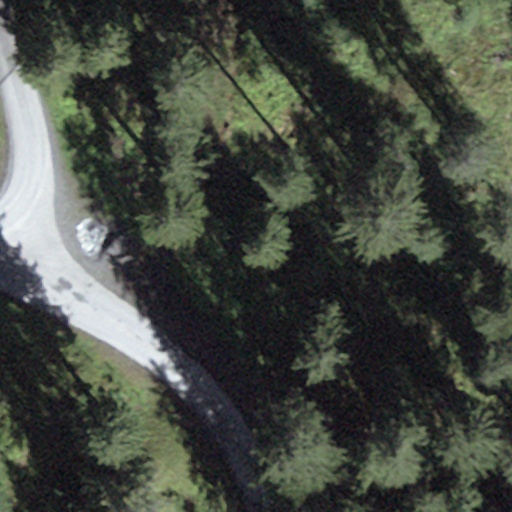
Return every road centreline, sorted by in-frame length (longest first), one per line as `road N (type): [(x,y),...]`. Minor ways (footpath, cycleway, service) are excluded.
road 1 (track): [(257,511),(200,362),(1,250)]
road 2 (track): [(1,250),(34,180),(32,79),(4,0)]
